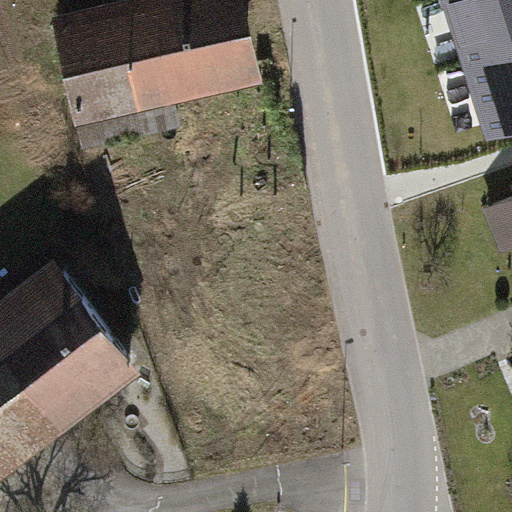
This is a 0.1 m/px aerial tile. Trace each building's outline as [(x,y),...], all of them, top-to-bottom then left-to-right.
[(269,0),(129,0),(78,10),(100,123),(286,88),(269,0)] [(511,43),(511,0),(452,0),(470,56),(511,43)] [(511,113),(511,43),(470,56),(490,120),(511,113)] [(51,253),(0,291),(0,337),(58,422),(138,365),(51,253)] [(0,468),(58,422),(0,337),(0,468)]
